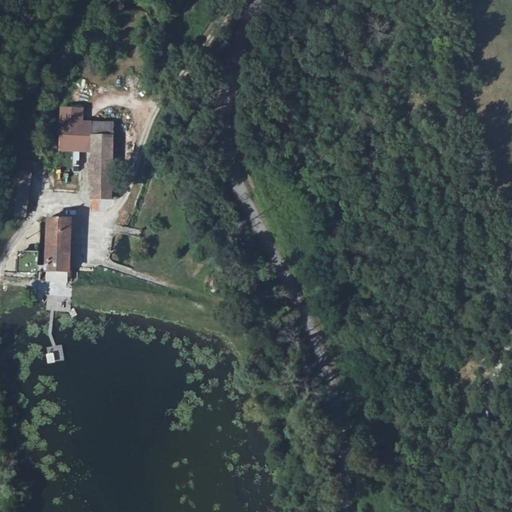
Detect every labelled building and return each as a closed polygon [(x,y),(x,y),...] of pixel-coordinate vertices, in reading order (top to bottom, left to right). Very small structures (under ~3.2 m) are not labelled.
[(89,123),(80,123),(81,110),(59,109),(57,152),(88,153),(89,123)] [(93,125),(92,136),(111,136),(112,126),(93,125)] [(111,136),(92,136),(92,199),(92,211),(105,211),(105,205),(109,205),(109,199),(111,136)] [(5,213),(25,216),(32,175),(29,173),(31,160),(15,158),(5,213)] [(48,219),(46,272),(68,272),(70,220),(48,219)] [(19,270),(36,271),(37,253),(20,252),(19,270)] [(68,272),(46,272),(46,282),(68,283),(68,272)]
